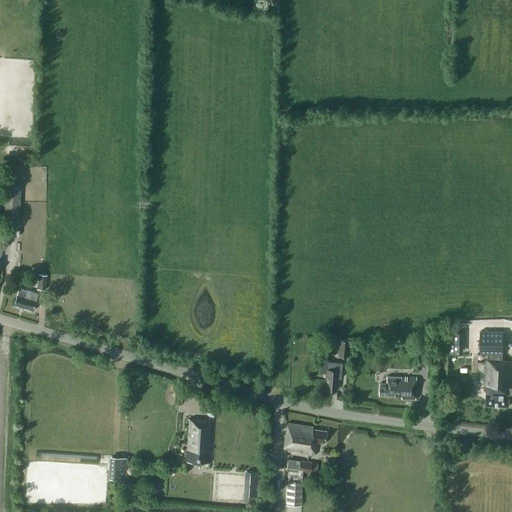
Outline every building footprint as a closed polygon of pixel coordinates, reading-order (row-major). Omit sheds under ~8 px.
[(3,225),(19,225),(20,185),(4,185),(3,225)] [(38,275),(37,289),(45,289),(47,276),(38,275)] [(38,293),(19,288),(14,305),(33,310),(38,293)] [(488,354),(488,359),(503,360),(503,332),(481,331),(480,354),(488,354)] [(337,355),(348,356),(349,340),(338,339),(337,355)] [(320,359),(319,372),(326,373),(325,389),(336,390),(337,378),(340,378),(341,370),(342,363),(327,361),(327,360),(320,359)] [(486,359),(485,391),(486,391),(486,405),(509,406),(509,394),(511,394),(511,362),(511,360),(503,360),(488,359),(486,359)] [(380,383),(380,395),(396,395),(396,396),(402,396),(402,399),(416,399),(417,377),(388,376),(388,383),(380,383)] [(212,420),(188,418),(185,461),(209,462),(212,420)] [(313,426),(288,423),(284,449),(315,454),(317,441),(324,443),(326,431),(312,429),(313,426)] [(112,456),(110,478),(125,479),(126,457),(118,457),(112,456)] [(298,469),(298,471),(302,471),(310,472),(311,462),(300,461),(298,469)] [(246,495),(256,496),(257,476),(258,471),(247,470),(246,495)] [(287,480),(286,505),(301,505),(302,480),(287,480)]
